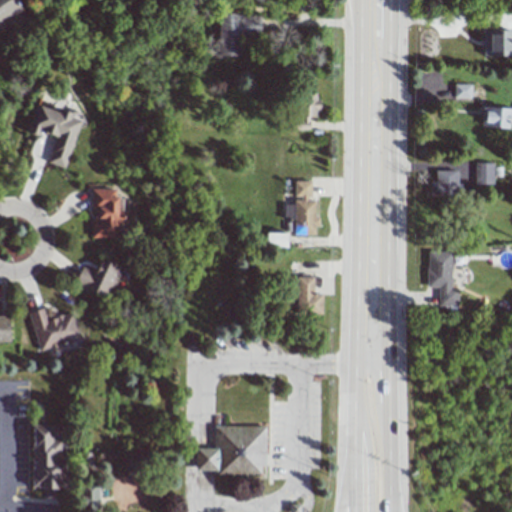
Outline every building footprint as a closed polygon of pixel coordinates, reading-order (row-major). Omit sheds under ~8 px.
[(0,0),(0,30),(24,16),(14,0),(0,0)] [(218,56),(239,56),(239,37),(259,38),(259,15),(218,14),(218,56)] [(511,30),(482,30),(482,56),(511,56),(511,30)] [(453,98),(470,98),(470,84),(454,84),(453,98)] [(79,120),(70,117),(70,115),(35,104),(26,132),(40,136),(41,132),(54,136),(46,163),(64,168),(79,120)] [(510,108),(481,107),(481,127),(510,128),(510,108)] [(492,185),(492,163),(474,163),(473,184),(492,185)] [(429,196),(456,196),(456,171),(435,170),(434,182),(429,182),(429,196)] [(293,235),(315,234),(315,199),(310,199),(310,181),(294,181),(294,201),(284,201),(284,219),(293,219),(293,235)] [(91,237),(120,238),(121,210),(115,210),(116,189),(90,189),(89,211),(92,211),(91,237)] [(286,233),(266,233),(266,248),(286,247),(286,233)] [(437,305),(457,305),(457,290),(450,290),(451,252),(427,251),(426,287),(438,287),(437,305)] [(95,273),(81,267),(74,284),(109,299),(122,267),(101,257),(95,273)] [(321,294),(312,294),(313,277),(295,276),(295,315),(321,316),(321,294)] [(79,339),(71,312),(46,319),(43,308),(28,312),(38,351),(79,339)] [(0,342),(9,343),(8,316),(0,315),(0,342)] [(29,488),(42,488),(42,496),(48,496),(48,489),(63,489),(64,440),(53,440),(53,425),(31,424),(29,488)] [(265,426),(213,425),(213,448),(195,448),(194,470),(212,471),(212,476),(264,477),(265,426)] [(98,487),(78,487),(78,510),(97,510),(98,487)]
